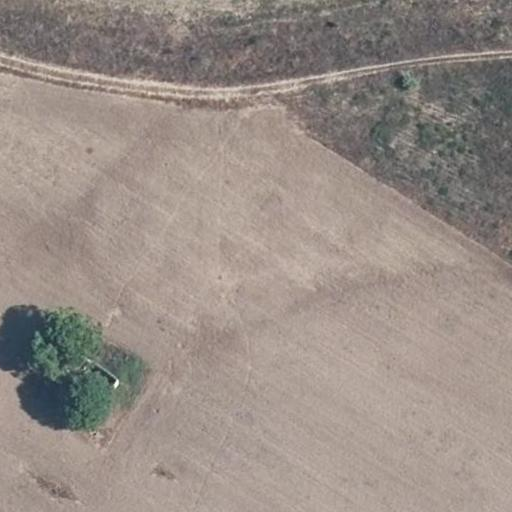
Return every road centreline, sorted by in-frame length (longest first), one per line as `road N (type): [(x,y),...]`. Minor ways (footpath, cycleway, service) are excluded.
road 1 (track): [(429,19),(86,511)]
road 2 (track): [(170,17),(191,40),(241,42),(429,19)]
